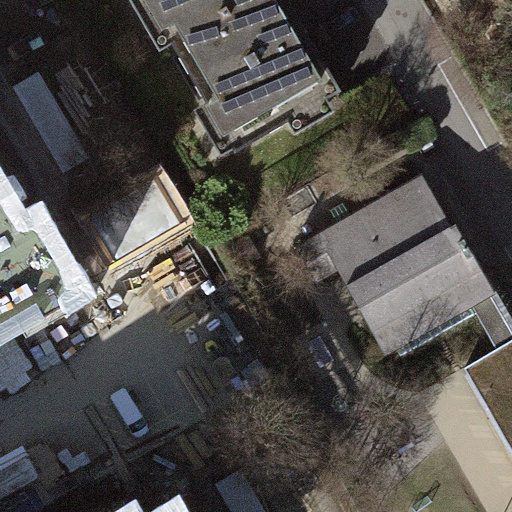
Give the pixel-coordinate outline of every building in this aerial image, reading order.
[(282,0),(135,0),(124,6),(205,167),(334,103),(282,0)] [(428,0),(447,33),(504,0),(428,0)] [(446,177),(307,248),(364,360),(504,290),(446,177)] [(0,339),(74,298),(35,227),(18,236),(7,217),(0,203),(0,339)] [(511,511),(511,346),(415,403),(478,511),(511,511)]
